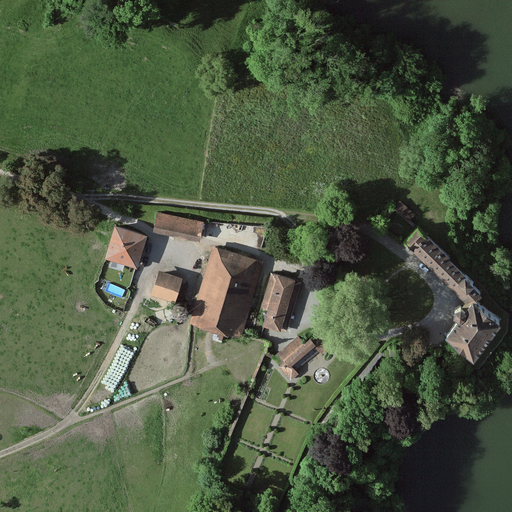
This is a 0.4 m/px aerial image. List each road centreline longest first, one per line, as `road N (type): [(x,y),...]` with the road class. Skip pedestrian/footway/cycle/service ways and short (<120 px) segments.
road 1 (residential): [(77,197),(337,225),(392,245),(443,295),(437,327)]
road 2 (residential): [(77,197),(195,252)]
